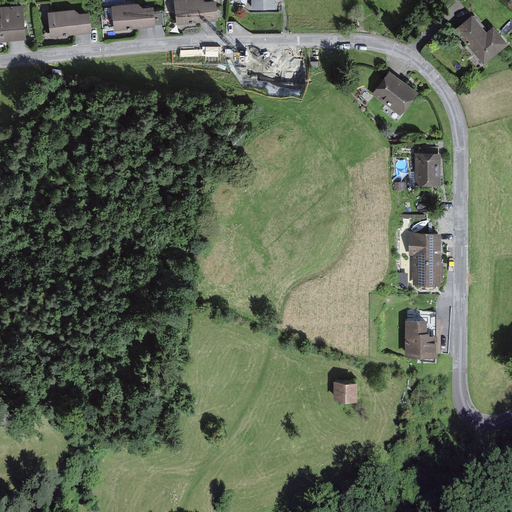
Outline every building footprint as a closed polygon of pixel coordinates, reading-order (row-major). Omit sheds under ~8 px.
[(219,0),(176,0),(179,25),(211,23),(221,22),(219,0)] [(26,40),(23,3),(0,5),(1,17),(0,16),(0,42),(18,40),(26,40)] [(153,3),(111,8),(114,31),(150,27),(155,26),(154,12),(153,3)] [(89,5),(49,9),(52,36),(83,33),(92,32),(89,5)] [(162,11),(154,12),(155,26),(159,25),(164,25),(162,11)] [(481,61),(509,40),(496,23),(485,31),(474,16),(457,28),(481,61)] [(389,69),(372,91),(401,114),(419,93),(408,84),(397,76),(389,69)] [(439,171),(440,151),(418,151),(418,187),(439,188),(439,171)] [(438,219),(438,211),(426,211),(426,226),(438,226),(438,219)] [(439,239),(439,235),(411,235),(412,288),(440,288),(439,251),(439,239)] [(436,307),(436,303),(423,303),(423,311),(436,311),(436,307)] [(406,357),(436,357),(436,331),(436,311),(423,311),(407,311),(406,357)] [(338,395),(362,394),(361,378),(337,379),(338,395)]
